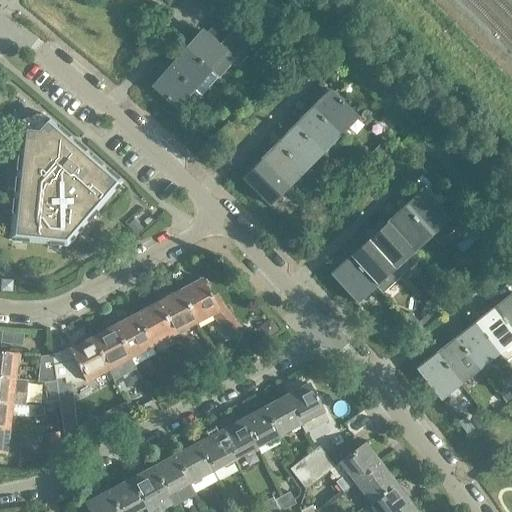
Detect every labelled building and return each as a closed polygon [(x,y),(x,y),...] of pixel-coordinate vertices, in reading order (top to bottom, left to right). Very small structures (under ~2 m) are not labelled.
[(208,14),(214,7),(205,0),(200,0),(197,4),(208,14)] [(219,32),(229,20),(222,14),(212,26),(219,32)] [(225,37),(235,25),(229,20),(219,32),(225,37)] [(201,32),(183,52),(208,73),(209,72),(218,79),(252,39),(235,25),(225,37),(219,32),(212,26),(205,35),(201,32)] [(192,91),(208,73),(183,52),(167,70),(192,91)] [(176,110),(192,91),(167,70),(151,89),(176,110)] [(311,109),(338,135),(356,117),(329,91),(311,109)] [(321,153),(338,135),(311,109),(294,126),(321,153)] [(41,114),(20,122),(8,241),(65,246),(120,183),(84,151),(82,152),(73,144),(74,142),(41,114)] [(304,171),(321,153),(294,126),(277,144),(304,171)] [(260,161),(287,188),(304,171),(277,144),(260,161)] [(269,206),(287,188),(260,161),(242,179),(269,206)] [(404,208),(430,236),(449,219),(423,191),(404,208)] [(411,253),(430,236),(404,208),(386,224),(411,253)] [(398,275),(416,258),(411,253),(386,224),(367,241),(398,275)] [(380,292),(398,275),(367,241),(348,258),(375,286),(380,292)] [(356,303),(375,286),(348,258),(330,275),(356,303)] [(186,307),(195,323),(211,314),(228,336),(238,327),(222,307),(222,306),(219,307),(212,295),(209,296),(201,280),(178,292),(186,307)] [(172,334),(195,323),(186,307),(178,292),(156,304),(172,334)] [(511,292),(493,308),(511,331),(511,292)] [(150,346),(151,346),(172,334),(156,304),(134,316),(136,320),(150,346)] [(511,331),(493,308),(479,319),(473,323),(497,353),(511,340),(511,331)] [(128,358),(150,346),(136,320),(134,316),(112,327),(128,358)] [(473,323),(454,338),(478,368),(497,353),(473,323)] [(106,370),(128,358),(112,327),(90,339),(106,370)] [(478,368),(454,338),(435,354),(458,383),(478,368)] [(84,382),(106,370),(90,339),(67,351),(67,350),(52,355),(56,379),(63,378),(64,384),(70,383),(71,384),(84,382)] [(0,378),(13,380),(16,354),(0,352),(0,378)] [(56,382),(56,379),(52,355),(52,354),(49,356),(41,357),(38,357),(36,382),(42,383),(44,382),(44,383),(56,382)] [(458,383),(435,354),(415,370),(439,399),(458,383)] [(0,403),(10,405),(13,380),(0,378),(0,403)] [(57,395),(72,393),(71,384),(70,383),(64,384),(63,378),(56,379),(56,382),(57,395)] [(59,404),(57,395),(56,382),(44,383),(46,394),(50,404),(59,404)] [(285,397),(300,425),(323,412),(308,384),(285,397)] [(59,410),(74,408),(72,393),(57,395),(59,404),(59,410)] [(263,408),(278,436),(300,425),(285,397),(263,408)] [(14,405),(10,405),(0,403),(0,428),(8,430),(9,416),(13,416),(28,418),(53,412),(53,409),(29,407),(29,406),(14,405)] [(61,423),(76,421),(74,408),(59,410),(61,423)] [(256,448),(278,436),(263,408),(241,420),(256,448)] [(464,419),(458,423),(463,431),(470,426),(464,419)] [(234,460),(256,448),(241,420),(219,432),(234,460)] [(76,421),(61,423),(63,437),(78,435),(76,421)] [(234,460),(219,432),(196,444),(211,472),(234,460)] [(49,457),(50,457),(61,456),(58,433),(46,434),(49,457)] [(354,484),(379,464),(363,443),(338,463),(332,467),(325,458),(305,473),(312,483),(328,471),(336,482),(334,484),(341,493),(354,484)] [(194,493),(208,485),(216,481),(211,472),(196,444),(174,456),(194,493)] [(305,473),(325,458),(317,447),(297,463),(305,473)] [(174,456),(152,468),(167,496),(172,505),(194,493),(174,456)] [(312,483),(305,473),(297,463),(289,470),(304,489),(312,483)] [(379,464),(354,484),(369,504),(394,484),(379,464)] [(129,480),(144,508),(167,496),(152,468),(129,480)] [(118,511),(136,511),(144,508),(129,480),(107,491),(118,511)] [(399,511),(410,504),(394,484),(369,504),(370,505),(368,508),(371,511),(399,511)] [(118,511),(107,491),(84,504),(88,511),(118,511)] [(281,496),(287,508),(295,504),(289,492),(281,496)] [(280,511),(287,508),(281,496),(274,500),(280,511)]
